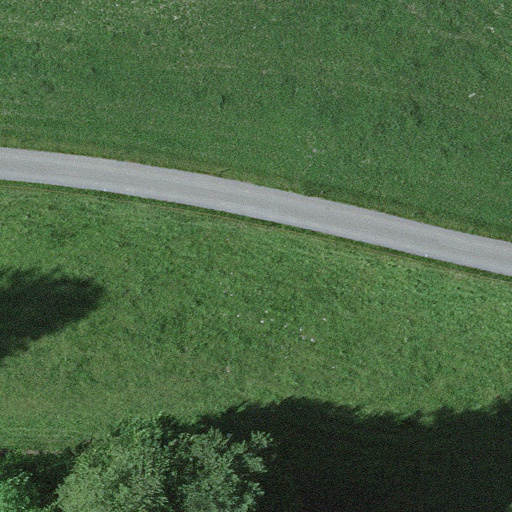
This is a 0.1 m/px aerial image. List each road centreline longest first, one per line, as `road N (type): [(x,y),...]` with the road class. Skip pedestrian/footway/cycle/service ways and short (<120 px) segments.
road 1 (track): [(0,166),(180,188),(511,261)]
road 2 (track): [(277,511),(0,452)]
